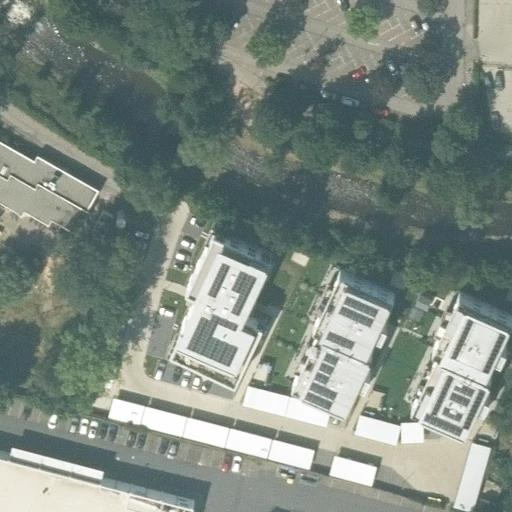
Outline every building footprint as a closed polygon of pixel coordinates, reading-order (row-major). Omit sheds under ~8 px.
[(35,160),(0,139),(0,201),(21,213),(24,208),(49,222),(52,217),(77,231),(89,209),(86,208),(98,188),(38,155),(35,160)] [(103,210),(91,231),(102,237),(113,216),(103,210)] [(275,262),(220,237),(213,253),(218,255),(206,280),(201,278),(194,293),(199,296),(247,318),(255,301),(262,304),(267,292),(262,290),(275,262)] [(395,295),(341,269),(333,285),(338,287),(327,312),(321,310),(314,325),(319,328),(367,350),(375,333),(382,336),(388,324),(382,322),(395,295)] [(511,322),(511,316),(460,292),(452,308),(458,310),(446,335),(441,332),(433,348),(438,350),(486,373),(494,356),(501,359),(507,347),(501,345),(511,322)] [(247,318),(199,296),(197,301),(192,311),(197,314),(185,339),(180,336),(172,352),(227,377),(240,350),(245,353),(251,341),(244,338),(252,321),(247,318)] [(367,350),(319,328),(312,343),(317,346),(305,371),(300,368),(292,384),(347,410),(360,382),(366,385),(371,373),(364,370),(372,353),(367,350)] [(486,373),(438,350),(431,366),(437,369),(425,393),(419,391),(412,407),(466,432),(479,405),(485,408),(491,396),(483,392),(492,375),(486,373)] [(247,385),(243,404),(285,414),(289,395),(247,385)] [(291,396),(286,415),(328,426),(332,408),(291,396)] [(401,425),(359,414),(354,433),(395,445),(401,426),(402,442),(424,441),(423,421),(401,422),(401,425)] [(230,427),(224,446),(266,457),(271,438),(230,427)] [(273,438),(268,457),(310,468),(315,449),(273,438)] [(491,448),(472,443),(454,506),(473,511),(491,448)] [(191,511),(194,502),(0,451),(0,511),(191,511)] [(335,455),(330,474),(372,485),(377,466),(335,455)]
